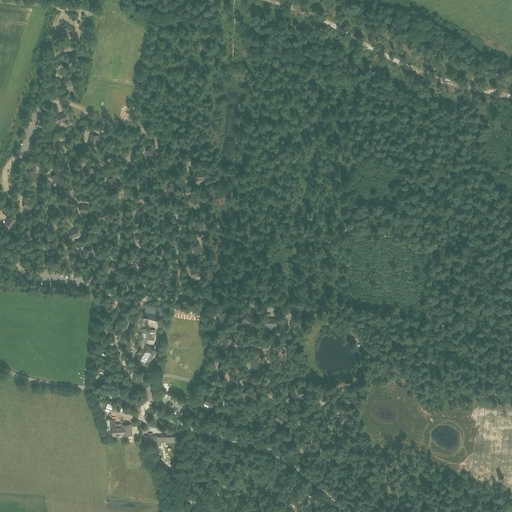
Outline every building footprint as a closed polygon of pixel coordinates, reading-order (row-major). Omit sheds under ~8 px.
[(65,28),(64,30),(63,32),(66,34),(67,32),(71,35),(75,29),(69,25),(69,24),(66,22),(63,26),(65,28)] [(72,61),(77,60),(76,53),(69,54),(68,53),(64,54),(65,59),(68,59),(69,63),(73,62),(72,61)] [(69,79),(71,77),(67,74),(64,77),(65,78),(60,83),(65,88),(69,84),(70,85),(73,82),(69,79)] [(58,114),(54,115),(56,121),(58,120),(59,122),(67,119),(65,113),(58,115),(58,114)] [(99,135),(91,134),(89,142),(93,143),(92,145),(98,146),(98,142),(97,142),(99,135)] [(53,141),(51,140),(47,144),(51,147),(52,146),(57,150),(62,145),(55,139),(53,141)] [(160,153),(158,150),(156,152),(151,147),(146,152),(151,157),(153,155),(155,157),(160,153)] [(121,158),(115,152),(110,158),(116,163),(121,158)] [(94,165),(89,162),(86,166),(87,166),(83,173),(90,177),(95,169),(92,167),(94,165)] [(36,172),(35,168),(31,169),(31,171),(27,172),(29,180),(36,178),(34,172),(36,172)] [(59,174),(57,171),(53,173),(54,175),(51,177),(56,184),(62,180),(58,174),(59,174)] [(110,186),(117,184),(115,178),(117,177),(116,174),(110,175),(111,178),(108,179),(110,186)] [(150,180),(143,177),(140,183),(147,186),(150,180)] [(175,193),(173,186),(166,188),(169,195),(175,193)] [(198,201),(191,197),(188,203),(194,207),(198,201)] [(33,203),(25,200),(23,207),(30,209),(33,203)] [(49,211),(56,211),(56,205),(58,204),(58,201),(52,201),(52,203),(49,204),(49,211)] [(113,212),(107,207),(102,213),(108,217),(113,212)] [(170,220),(166,214),(168,213),(166,210),(162,213),(163,215),(160,218),(164,224),(170,220)] [(15,221),(9,217),(5,224),(11,227),(15,221)] [(30,238),(36,234),(32,230),(34,228),(32,225),(28,229),(29,230),(26,232),(30,238)] [(79,235),(76,228),(69,231),(72,238),(79,235)] [(202,251),(199,244),(193,247),(196,254),(202,251)] [(166,250),(161,245),(156,251),(161,256),(166,250)] [(92,251),(85,249),(82,256),(89,258),(92,251)] [(146,262),(141,256),(135,260),(140,266),(146,262)] [(122,265),(119,263),(118,265),(112,262),(109,269),(116,272),(118,268),(120,269),(122,265)] [(200,275),(199,269),(191,270),(193,277),(200,275)] [(170,278),(164,274),(160,280),(167,284),(170,278)] [(136,288),(134,280),(128,282),(129,289),(136,288)] [(228,320),(226,312),(220,314),(222,321),(228,320)] [(137,317),(125,313),(119,333),(131,336),(137,317)] [(253,319),(247,315),(243,320),(249,325),(253,319)] [(297,328),(300,321),(297,320),(298,317),(293,315),(291,318),(293,319),(290,326),(297,328)] [(113,324),(100,323),(99,334),(112,334),(113,324)] [(141,336),(136,344),(141,347),(146,340),(146,334),(143,333),(141,336)] [(232,339),(225,337),(224,345),(230,346),(232,339)] [(150,361),(156,351),(157,351),(151,347),(146,344),(143,348),(142,348),(140,351),(138,354),(139,354),(138,357),(141,358),(139,362),(142,364),(148,368),(151,364),(152,362),(150,361)] [(258,357),(250,360),(253,369),(261,367),(258,357)] [(102,366),(98,372),(105,375),(108,368),(105,366),(106,364),(102,362),(100,365),(102,366)] [(229,369),(223,364),(219,370),(225,374),(229,369)] [(277,389),(271,384),(266,391),(272,395),(277,389)] [(307,395),(305,389),(298,390),(299,397),(307,395)] [(252,397),(248,390),(243,394),(247,400),(252,397)] [(329,396),(323,392),(319,398),(326,402),(329,396)] [(354,399),(352,393),(345,395),(347,402),(354,399)] [(213,400),(207,397),(204,403),(211,407),(213,404),(214,405),(217,401),(214,399),(213,400)] [(236,413),(230,409),(226,416),(232,419),(236,413)] [(281,424),(285,418),(280,414),(281,412),(278,410),(275,414),(277,416),(275,419),(281,424)] [(348,418),(342,414),(338,420),(343,424),(348,418)] [(259,421),(252,418),(249,425),(256,428),(259,421)] [(128,425),(124,425),(124,422),(115,423),(115,419),(106,420),(107,431),(113,430),(113,436),(132,435),(131,424),(128,425)] [(341,438),(334,436),(332,443),(339,445),(341,438)] [(312,450),(310,443),(304,444),(305,452),(312,450)] [(333,464),(329,458),(323,461),(326,467),(333,464)] [(177,486),(171,472),(163,475),(169,489),(177,486)]
